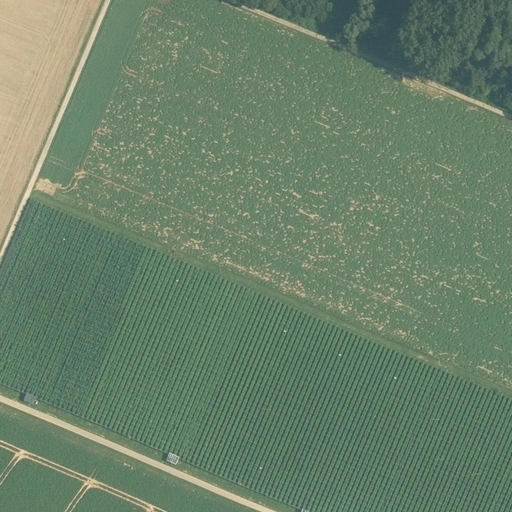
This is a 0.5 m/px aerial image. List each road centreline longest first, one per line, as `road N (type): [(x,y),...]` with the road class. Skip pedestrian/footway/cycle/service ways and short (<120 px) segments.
road 1 (unclassified): [(511,114),(236,0),(112,0),(0,275)]
road 2 (track): [(0,400),(270,511)]
